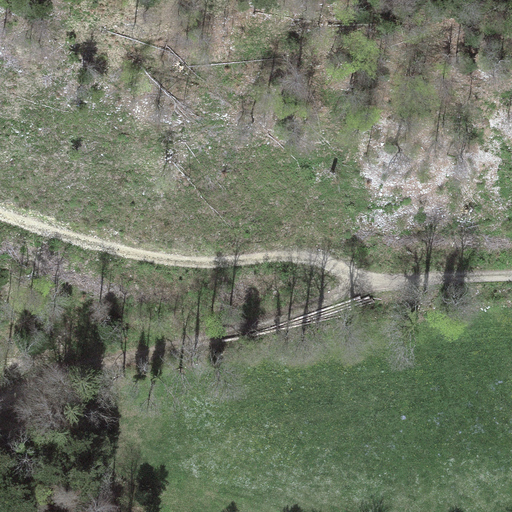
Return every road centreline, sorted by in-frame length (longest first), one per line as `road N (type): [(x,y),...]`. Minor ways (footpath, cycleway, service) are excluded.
road 1 (track): [(0,403),(96,361),(179,348),(365,286)]
road 2 (track): [(365,286),(326,262),(149,261),(0,217)]
road 3 (track): [(365,286),(456,275),(511,279)]
